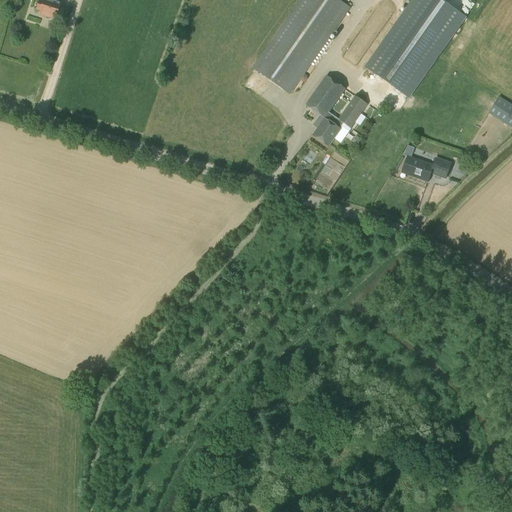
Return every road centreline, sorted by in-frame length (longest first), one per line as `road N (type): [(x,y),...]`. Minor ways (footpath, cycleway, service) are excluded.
road 1 (unclassified): [(511,293),(380,224),(0,107)]
road 2 (track): [(293,109),(365,3),(378,0)]
